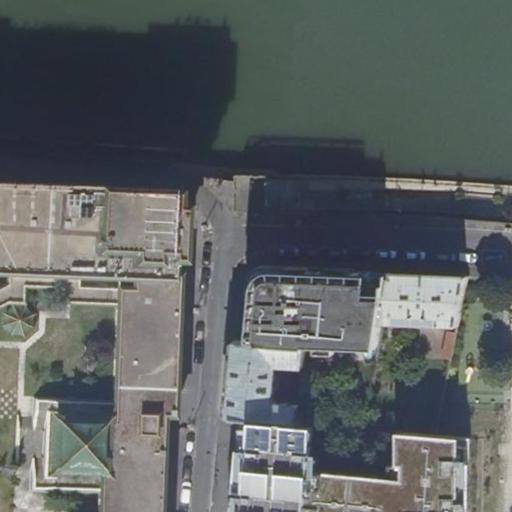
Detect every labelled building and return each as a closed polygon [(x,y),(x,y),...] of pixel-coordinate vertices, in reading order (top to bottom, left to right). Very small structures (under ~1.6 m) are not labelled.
[(0,205),(163,211),(163,196),(0,190),(0,205)] [(169,262),(172,211),(166,211),(163,211),(0,205),(0,261),(163,266),(163,262),(169,262)] [(162,277),(163,266),(0,261),(0,511),(158,511),(162,418),(172,418),(176,278),(162,277)] [(307,345),(317,271),(285,270),(266,269),(266,274),(263,274),(259,278),(258,280),(257,280),(250,343),(307,348),(307,345)] [(384,323),(392,273),(317,271),(307,345),(380,346),(384,323)] [(457,328),(465,288),(468,276),(433,275),(392,273),(384,323),(403,324),(403,321),(439,323),(439,326),(457,328)] [(440,356),(450,358),(455,333),(445,331),(440,356)] [(304,366),(307,348),(250,343),(235,341),(231,384),(228,416),(243,417),(296,422),(298,404),(273,402),(274,389),(279,389),(279,376),(276,375),(277,363),(304,366)] [(470,511),(472,437),(296,422),(243,417),(234,511),(470,511)]
